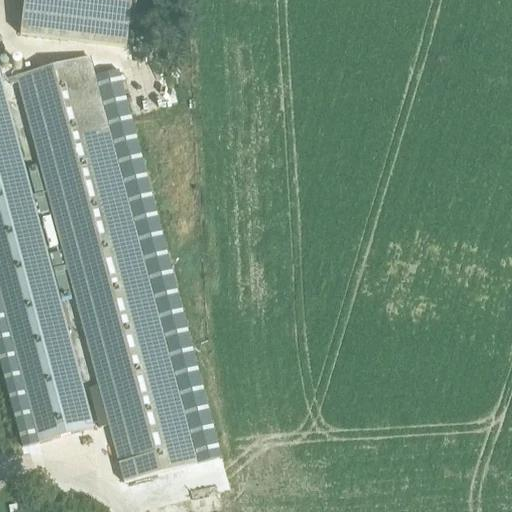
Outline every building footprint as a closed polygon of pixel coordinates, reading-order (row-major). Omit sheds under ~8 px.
[(24,0),(19,37),(126,50),(131,0),(24,0)] [(87,60),(14,79),(122,485),(195,466),(139,254),(103,117),(87,60)] [(118,71),(96,77),(198,465),(221,459),(118,71)] [(0,78),(0,300),(38,444),(93,430),(0,78)] [(0,305),(0,364),(22,448),(37,444),(0,305)]
